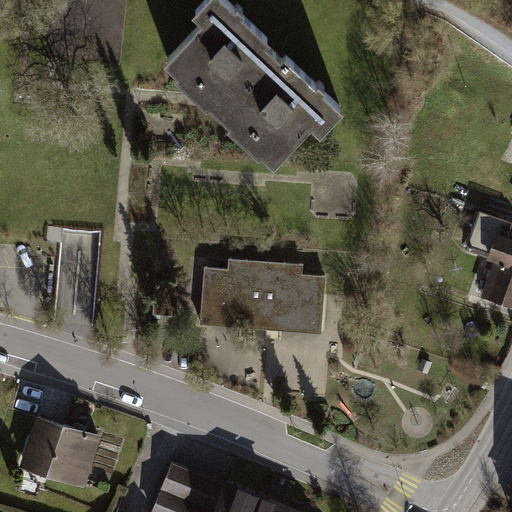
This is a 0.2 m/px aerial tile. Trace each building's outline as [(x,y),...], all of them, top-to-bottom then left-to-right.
[(228,0),(204,0),(193,12),(202,20),(165,59),(179,72),(176,75),(208,105),(210,103),(215,107),(224,116),(231,122),(229,125),(260,154),(262,151),(275,163),(313,122),(323,131),(344,109),(287,56),(285,59),(267,43),(270,39),(243,14),(246,11),(239,5),(237,7),(228,0)] [(498,235),(509,239),(511,230),(511,223),(481,213),(469,250),(491,258),(498,235)] [(495,263),(483,298),(511,308),(511,240),(509,239),(498,235),(491,258),(489,261),(495,263)] [(206,266),(202,317),(241,320),(240,325),(282,328),(282,323),(322,326),(325,276),(302,274),(303,264),(230,259),(230,268),(206,266)] [(177,315),(180,282),(157,280),(154,313),(166,314),(177,315)] [(41,416),(24,468),(86,489),(104,436),(82,430),(41,416)] [(170,461),(152,511),(302,511),(268,499),(170,461)]
